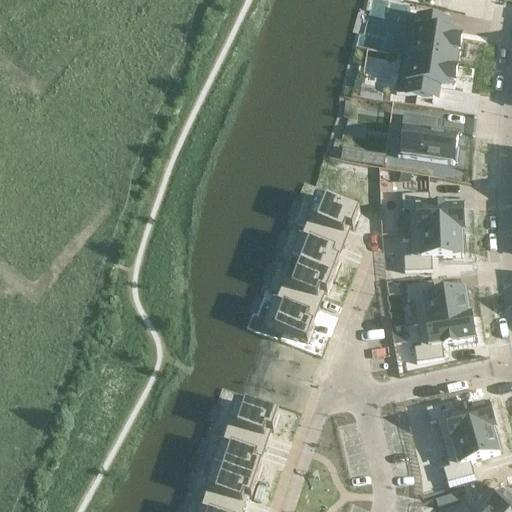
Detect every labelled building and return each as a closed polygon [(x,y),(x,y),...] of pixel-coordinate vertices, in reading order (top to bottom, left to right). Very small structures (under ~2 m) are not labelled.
[(18,0),(58,33),(86,0),(18,0)] [(408,19),(402,58),(458,65),(459,58),(460,58),(462,43),(461,43),(462,40),(443,37),(445,24),(408,19)] [(402,58),(396,97),(433,102),(435,89),(454,92),(455,89),(457,74),(458,65),(402,58)] [(87,113),(13,199),(64,242),(138,156),(87,113)] [(404,119),(398,160),(454,168),(454,166),(457,166),(459,153),(456,153),(458,140),(439,138),(441,124),(404,119)] [(353,232),(360,214),(318,198),(309,223),(305,231),(305,232),(345,247),(345,246),(341,244),(347,229),(353,232)] [(409,214),(410,237),(464,235),(463,210),(430,211),(430,198),(402,199),(402,214),(409,214)] [(334,261),(340,246),(344,248),(345,247),(305,232),(302,241),(293,264),(334,280),(340,264),(334,261)] [(464,236),(464,235),(410,237),(411,261),(404,261),(405,276),(432,275),(432,262),(463,261),(463,257),(465,256),(465,240),(462,241),(462,237),(464,236)] [(327,296),(334,280),(293,264),(283,287),(280,296),(319,312),(320,311),(315,309),(321,294),(327,296)] [(414,304),(418,328),(471,320),(471,319),(469,319),(468,315),(471,315),(468,299),(466,299),(465,295),(435,300),(433,286),(405,290),(408,305),(414,304)] [(0,287),(0,377),(9,385),(54,333),(0,287)] [(308,326),(314,311),(319,313),(319,312),(280,296),(276,305),(267,329),(308,346),(315,328),(308,326)] [(475,345),(471,320),(418,328),(421,351),(415,352),(417,367),(444,363),(442,350),(458,347),(475,345)] [(229,428),(226,437),(266,451),(267,449),(262,448),(267,433),(273,435),(279,417),(237,403),(229,428)] [(453,405),(426,413),(430,427),(437,425),(443,448),(495,433),(488,409),(472,414),(472,413),(457,417),(457,418),(453,405)] [(495,433),(443,448),(450,471),(444,473),(448,487),(474,479),(471,466),(500,458),(499,454),(501,453),(497,438),(495,439),(494,435),(495,434),(495,433)] [(256,465),(261,450),(266,452),(266,451),(226,437),(223,446),(215,470),(257,484),(263,467),(256,465)] [(252,501),(257,484),(215,470),(207,494),(204,503),(230,511),(240,511),(245,499),(252,501)] [(485,483),(474,486),(476,494),(487,491),(485,483)] [(511,511),(511,504),(497,491),(482,508),(486,511),(511,511)] [(459,497),(447,500),(450,508),(461,504),(459,497)] [(447,500),(436,504),(438,511),(450,508),(447,500)] [(230,511),(204,503),(201,511),(230,511)]
